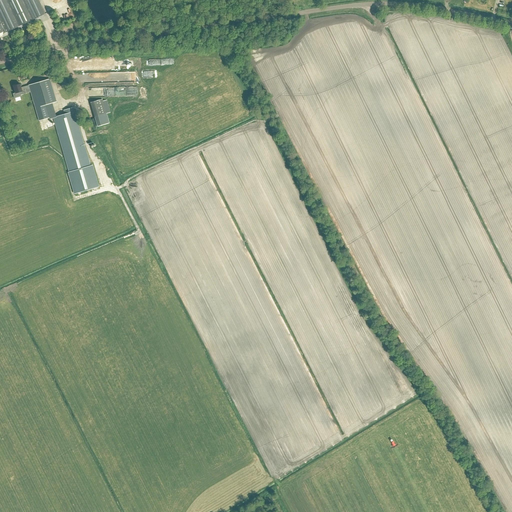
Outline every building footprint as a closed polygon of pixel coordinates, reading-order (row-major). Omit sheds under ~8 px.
[(0,0),(0,33),(4,31),(5,33),(45,14),(38,0),(0,0)] [(41,16),(38,17),(44,30),(47,29),(41,16)] [(45,105),(56,102),(50,79),(21,87),(20,84),(13,86),(16,93),(13,94),(14,99),(21,97),(20,95),(31,92),(39,121),(49,118),(45,105)] [(90,103),(94,117),(110,113),(109,111),(112,110),(110,103),(108,104),(106,100),(103,101),(102,99),(90,103)] [(65,114),(53,118),(69,172),(75,194),(99,187),(92,165),(90,166),(73,107),(64,110),(65,114)]
